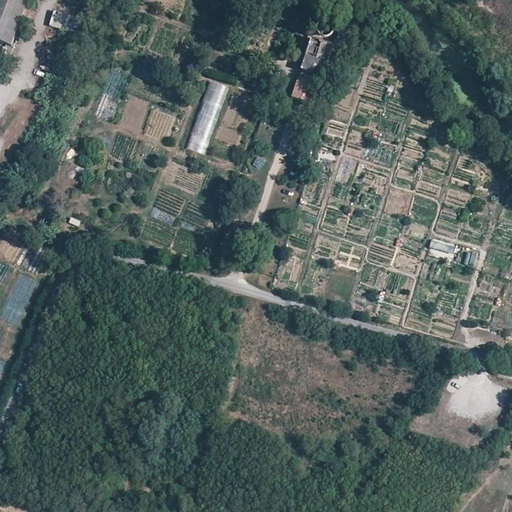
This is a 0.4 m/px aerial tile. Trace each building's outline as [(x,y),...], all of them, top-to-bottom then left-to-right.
[(0,0),(0,42),(13,47),(31,0),(0,0)] [(49,24),(72,32),(77,18),(54,10),(49,24)] [(331,36),(331,33),(331,31),(329,29),(327,28),(325,28),(323,28),(321,29),(320,31),(319,34),(320,36),(321,38),(323,39),(325,40),(327,40),(330,38),(331,36)] [(302,72),(323,80),(333,48),(312,41),(302,72)] [(314,100),(318,88),(320,82),(302,76),(294,101),(312,107),(314,100)] [(207,81),(188,150),(206,156),(226,86),(207,81)] [(325,90),(318,88),(314,100),(322,102),(325,90)] [(305,165),(315,169),(320,154),(309,151),(305,165)] [(70,218),(68,223),(79,226),(80,221),(70,218)] [(428,253),(453,259),(456,246),(431,240),(428,253)] [(467,250),(464,264),(475,267),(478,253),(467,250)]
